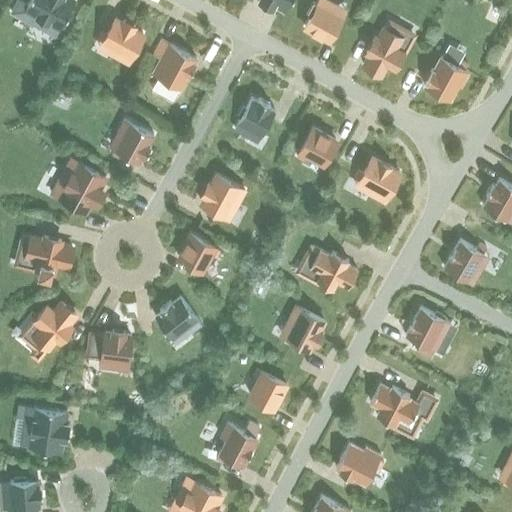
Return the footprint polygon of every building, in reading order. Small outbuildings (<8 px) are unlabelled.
[(20,0),(16,0),(10,11),(31,22),(35,15),(58,28),(60,25),(63,26),(68,16),(66,14),(73,0),(28,0),(26,3),(20,0)] [(257,0),(271,8),(273,4),(284,10),(289,0),(257,0)] [(304,26),(327,39),(340,15),(324,6),(327,1),(325,0),(318,0),(317,3),(315,6),(313,4),(307,15),(310,16),(304,26)] [(100,31),(97,38),(102,41),(116,49),(113,54),(126,61),(129,57),(132,58),(137,47),(135,46),(142,32),(132,27),(133,24),(123,19),(122,22),(114,18),(108,30),(106,34),(100,31)] [(369,53),(363,64),(369,67),(368,68),(374,71),(374,70),(380,73),(386,62),(393,66),(402,51),(394,46),(400,36),(392,31),(395,24),(387,20),(384,26),(383,26),(378,37),(374,35),(371,40),(365,51),(369,53)] [(158,74),(150,89),(170,100),(178,86),(179,86),(187,73),(188,74),(195,61),(194,61),(195,57),(171,44),(161,38),(153,53),(159,57),(152,71),(156,74),(158,74)] [(426,82),(424,85),(448,98),(456,83),(460,85),(468,71),(463,68),(466,63),(459,59),(456,65),(440,56),(432,69),(431,68),(424,81),(426,82)] [(239,130),(243,124),(261,133),(274,109),(268,105),(269,103),(258,96),(256,99),(250,96),(244,106),(242,105),(237,115),(239,116),(237,120),(238,121),(234,127),(239,130)] [(123,117),(116,131),(121,134),(113,148),(114,148),(111,153),(118,157),(119,154),(121,152),(138,161),(142,154),(144,155),(150,144),(147,143),(153,133),(123,117)] [(322,163),(335,139),(321,131),(312,126),(299,150),(296,155),(303,159),(306,154),(322,163)] [(357,169),(353,176),(359,179),(358,179),(372,187),(370,192),(383,199),(385,196),(388,197),(394,186),(391,185),(399,171),(388,165),(371,156),(363,172),(359,170),(357,169)] [(99,187),(105,176),(76,161),(70,157),(63,168),(70,172),(58,195),(86,211),(92,200),(96,202),(103,189),(99,187)] [(215,174),(210,184),(207,183),(206,184),(202,192),(204,194),(200,201),(213,208),(216,210),(213,215),(220,219),(223,214),(224,214),(231,200),(237,203),(244,189),(215,174)] [(485,192),(488,194),(482,204),(495,212),(494,214),(504,220),(506,218),(510,221),(511,218),(511,184),(498,176),(494,184),(491,182),(485,192)] [(214,246),(190,233),(178,256),(190,263),(201,269),(210,253),(215,256),(219,249),(214,246)] [(42,239),(30,236),(22,234),(20,243),(28,245),(25,255),(37,258),(35,266),(38,267),(37,272),(49,275),(50,270),(53,270),(55,262),(67,265),(69,258),(71,253),(70,253),(71,246),(59,243),(60,239),(43,235),(42,239)] [(450,252),(443,265),(472,282),(480,269),(474,265),(483,252),(482,251),(485,246),(478,242),(475,247),(459,238),(453,248),(450,252)] [(307,253),(313,256),(309,265),(320,271),(315,279),(332,288),(336,280),(347,286),(357,268),(346,262),(348,259),(331,250),(329,253),(318,248),(311,245),(307,253)] [(159,308),(161,310),(154,315),(166,330),(162,334),(167,340),(171,336),(184,327),(188,331),(200,321),(180,295),(171,302),(169,300),(159,308)] [(52,310),(45,304),(34,319),(40,324),(32,334),(41,341),(36,347),(43,352),(56,337),(59,340),(71,325),(68,323),(76,313),(71,309),(71,308),(66,303),(65,304),(60,300),(52,310)] [(294,304),(287,318),(293,321),(285,335),(286,335),(283,340),(290,344),(293,339),(309,347),(313,340),(315,341),(320,331),(318,330),(323,319),(294,304)] [(419,305),(404,333),(421,342),(419,347),(418,349),(430,356),(434,348),(429,346),(436,332),(442,334),(449,320),(443,317),(444,315),(434,309),(433,312),(419,305)] [(129,345),(130,334),(124,333),(124,330),(112,329),(111,332),(104,331),(104,333),(90,331),(87,354),(101,356),(101,358),(127,361),(127,357),(131,358),(132,346),(129,345)] [(257,378),(249,394),(265,402),(273,406),(278,398),(285,383),(261,371),(256,368),(252,375),(257,378)] [(390,388),(379,382),(369,400),(380,406),(376,414),(393,423),(397,415),(408,421),(414,410),(425,416),(434,398),(422,392),(416,402),(406,397),(408,394),(392,385),(390,388)] [(26,405),(24,416),(31,418),(27,445),(60,450),(62,438),(67,439),(69,423),(64,423),(66,410),(33,405),(33,406),(26,405)] [(218,452),(215,457),(222,461),(225,456),(242,465),(257,436),(255,435),(259,427),(248,421),(244,429),(227,421),(219,435),(225,438),(217,452),(218,452)] [(365,446),(363,450),(348,442),(335,466),(338,468),(338,469),(349,475),(350,476),(351,474),(364,481),(373,465),(378,467),(382,460),(377,458),(379,453),(365,446)] [(505,477),(502,483),(509,486),(511,483),(511,481),(511,480),(511,449),(511,451),(506,460),(511,463),(511,464),(504,477),(505,477)] [(9,480),(1,481),(2,487),(9,486),(11,507),(39,505),(39,498),(41,497),(40,484),(38,484),(37,477),(25,478),(25,476),(13,476),(14,479),(9,480)] [(180,488),(186,491),(175,511),(217,511),(219,508),(215,506),(221,495),(192,480),(185,477),(180,488)] [(320,494),(316,503),(310,511),(348,511),(350,510),(320,494)]
